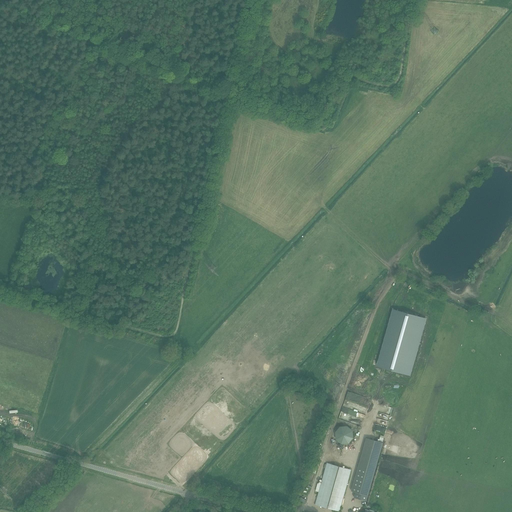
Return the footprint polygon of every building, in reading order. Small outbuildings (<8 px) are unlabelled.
[(392,308),(376,366),(409,375),(426,317),(392,308)] [(383,426),(386,412),(375,410),(374,419),(378,420),(377,425),(383,426)] [(344,426),(343,426),(341,427),(340,427),(339,428),(338,429),(337,429),(337,430),(336,431),(336,432),(335,433),(335,434),(335,435),(335,436),(335,437),(336,438),(336,439),(337,440),(337,441),(338,442),(339,442),(340,443),(341,443),(343,444),(344,444),(346,444),(347,443),(348,443),(349,442),(350,442),(351,441),(351,440),(352,439),(352,438),(353,437),(353,436),(353,435),(353,434),(353,433),(352,431),(351,429),(350,428),(349,428),(348,427),(347,427),(346,426),(345,426),(344,426)] [(366,438),(351,491),(355,492),(354,498),(366,501),(383,443),(366,438)] [(327,463),(315,504),(339,511),(351,470),(327,463)]
